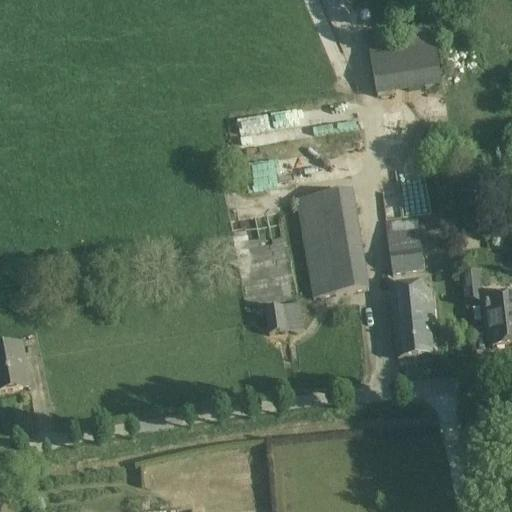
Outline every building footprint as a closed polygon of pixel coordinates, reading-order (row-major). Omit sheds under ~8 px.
[(442,88),(432,25),(366,38),(376,99),(442,88)] [(295,203),(312,302),(369,293),(353,193),(295,203)] [(392,278),(424,273),(417,220),(384,225),(392,278)] [(465,307),(482,305),(478,274),(461,276),(465,307)] [(430,296),(390,300),(396,364),(431,360),(428,330),(433,330),(430,296)] [(511,297),(484,301),(487,321),(488,334),(489,334),(490,349),(511,345),(511,297)] [(265,312),(266,321),(269,338),(305,332),(301,306),(265,312)] [(0,350),(0,395),(30,390),(22,346),(0,350)]
